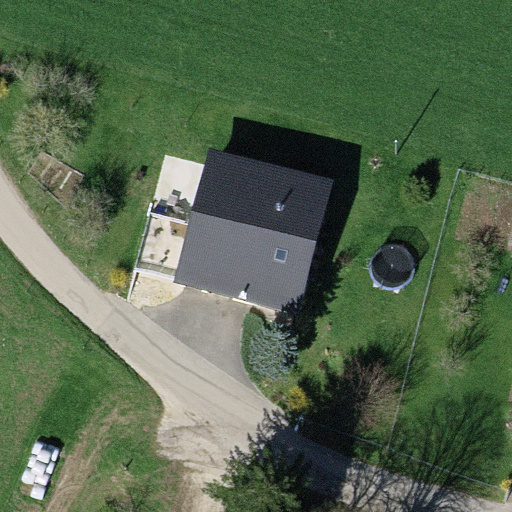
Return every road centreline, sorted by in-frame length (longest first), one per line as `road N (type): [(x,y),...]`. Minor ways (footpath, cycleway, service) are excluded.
road 1 (residential): [(416,511),(313,479),(239,442),(95,319)]
road 2 (unclassified): [(95,319),(0,216)]
